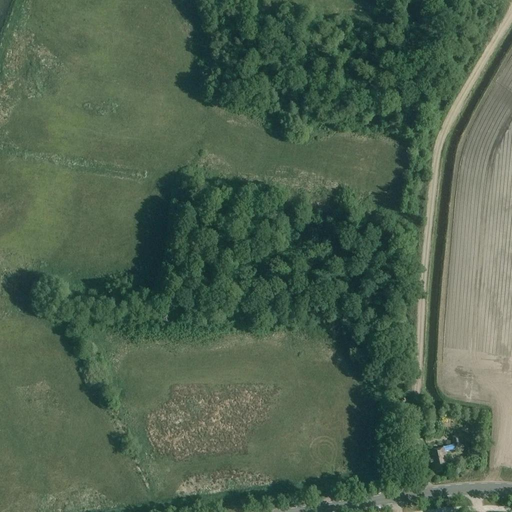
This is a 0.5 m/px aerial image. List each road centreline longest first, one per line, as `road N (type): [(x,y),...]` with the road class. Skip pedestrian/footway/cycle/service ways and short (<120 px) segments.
road 1 (track): [(426,494),(416,400),(432,171),(453,109),(511,12)]
road 2 (secondary): [(511,489),(306,511)]
